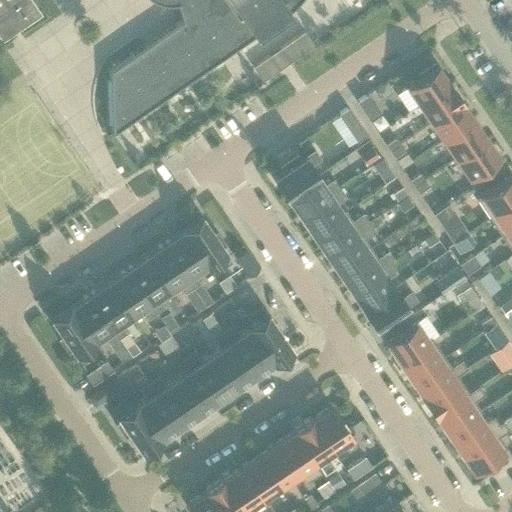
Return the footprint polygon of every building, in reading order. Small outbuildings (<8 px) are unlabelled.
[(0,0),(0,37),(39,10),(32,0),(0,0)] [(156,0),(160,1),(170,2),(177,2),(179,20),(110,71),(109,131),(252,32),(255,38),(290,14),(288,11),(296,6),(299,0),(156,0)] [(405,85),(416,102),(446,81),(433,62),(419,72),(420,75),(405,85)] [(416,102),(429,120),(459,100),(446,81),(416,102)] [(356,101),(370,120),(379,113),(366,94),(356,101)] [(429,120),(442,139),(471,118),(459,100),(429,120)] [(442,139),(454,157),(484,137),(471,118),(442,139)] [(393,135),(383,142),(389,150),(399,143),(393,135)] [(454,157),(467,176),(497,155),(484,137),(454,157)] [(399,143),(389,150),(393,157),(404,150),(399,143)] [(366,165),(378,157),(371,146),(359,155),(366,165)] [(286,195),(287,195),(320,172),(321,171),(314,160),(320,156),(314,147),(303,155),(300,151),(292,156),(295,160),(272,175),(286,195)] [(418,171),(408,178),(413,186),(423,179),(418,171)] [(299,213),(340,186),(334,177),(327,182),(320,172),(287,195),(299,213)] [(489,216),(511,200),(511,177),(509,174),(475,197),(489,216)] [(423,179),(413,186),(418,192),(427,186),(423,179)] [(312,232),(346,209),(339,199),(346,195),(340,186),(299,213),(312,232)] [(458,230),(474,220),(457,190),(440,200),(458,230)] [(403,210),(413,203),(407,194),(397,201),(403,210)] [(501,234),(511,226),(511,200),(489,216),(501,234)] [(349,207),(346,209),(312,232),(325,251),(369,221),(363,212),(356,217),(349,207)] [(200,215),(181,229),(204,263),(214,257),(222,267),(231,261),(221,246),(225,244),(216,230),(212,232),(200,215)] [(338,270),(375,244),(368,235),(375,230),(369,221),(325,251),(338,270)] [(511,226),(501,234),(511,250),(511,226)] [(204,263),(181,229),(162,241),(193,286),(202,280),(195,270),(204,263)] [(432,234),(423,240),(428,247),(437,241),(432,234)] [(193,286),(162,241),(143,254),(167,289),(177,282),(184,292),(193,286)] [(381,254),(375,244),(338,270),(350,288),(391,261),(395,258),(388,250),(381,254)] [(167,289),(143,254),(125,267),(155,312),(165,305),(158,295),(167,289)] [(363,307),(397,284),(390,274),(397,270),(391,261),(350,288),(363,307)] [(456,282),(467,275),(459,264),(447,273),(454,284),(456,282)] [(146,318),(155,312),(125,267),(106,280),(130,314),(140,308),(146,318)] [(486,270),(476,278),(487,295),(498,287),(486,270)] [(456,282),(461,289),(472,282),(470,280),(467,275),(456,282)] [(106,280),(87,292),(118,337),(127,331),(120,321),(130,314),(106,280)] [(398,284),(397,284),(363,307),(362,308),(376,328),(417,299),(411,290),(405,295),(398,284)] [(205,305),(198,294),(193,286),(184,292),(196,311),(205,305)] [(87,292),(69,305),(92,340),(102,333),(109,343),(118,337),(87,292)] [(269,361),(269,362),(290,349),(266,314),(259,303),(250,310),(257,320),(246,327),(247,328),(269,361)] [(92,340),(69,305),(49,318),(61,335),(57,338),(67,352),(70,349),(80,364),(90,357),(83,346),(92,340)] [(169,330),(177,325),(168,311),(160,316),(164,323),(169,330)] [(473,323),(477,330),(487,323),(482,316),(473,323)] [(385,341),(397,360),(430,337),(418,319),(385,341)] [(160,340),(171,333),(169,330),(164,323),(154,330),(160,340)] [(251,374),(269,361),(247,328),(238,334),(231,323),(221,330),(251,374)] [(487,323),(477,330),(482,336),(492,329),(487,323)] [(140,329),(126,336),(132,348),(146,340),(140,329)] [(220,346),(210,353),(232,386),(251,374),(221,330),(212,336),(220,346)] [(178,343),(171,333),(160,340),(157,342),(164,353),(178,343)] [(430,337),(397,360),(409,378),(446,353),(433,335),(430,337)] [(121,362),(131,356),(118,337),(109,343),(121,362)] [(193,349),(184,355),(214,399),(232,386),(210,353),(200,359),(193,349)] [(497,358),(501,365),(511,358),(507,351),(497,358)] [(409,378),(422,396),(458,372),(467,366),(461,357),(452,363),(446,353),(409,378)] [(182,371),(172,378),(195,411),(214,399),(184,355),(175,361),(182,371)] [(105,359),(84,373),(91,383),(112,369),(105,359)] [(71,370),(65,373),(70,381),(79,376),(76,370),(71,370)] [(434,415),(471,390),(458,372),(422,396),(434,415)] [(147,380),(176,424),(195,411),(172,378),(163,384),(155,374),(147,380)] [(135,403),(158,436),(176,424),(147,380),(137,386),(144,397),(135,403)] [(479,384),(471,390),(434,415),(447,433),(480,411),(483,408),(477,399),(485,393),(479,384)] [(127,434),(138,450),(158,437),(158,436),(135,403),(135,402),(124,409),(117,398),(108,405),(115,416),(117,420),(113,422),(123,436),(127,434)] [(311,418),(334,452),(343,446),(346,450),(355,444),(329,406),(311,418)] [(447,433),(459,451),(501,423),(495,414),(486,420),(480,411),(447,433)] [(291,429),(292,431),(315,465),(334,452),(311,418),(310,416),(291,429)] [(501,423),(459,451),(472,470),(508,445),(502,436),(510,430),(504,421),(501,423)] [(315,465),(292,431),(275,443),(297,476),(315,465)] [(275,443),(257,455),(280,488),(297,476),(275,443)] [(257,455),(239,466),(262,500),(280,488),(257,455)] [(364,455),(345,468),(352,478),(371,465),(364,455)] [(239,466),(222,478),(244,511),(262,500),(239,466)] [(375,470),(357,482),(364,492),(366,495),(384,483),(375,470)] [(326,480),(334,491),(344,484),(337,472),(326,480)] [(203,491),(216,511),(244,511),(222,478),(221,477),(201,490),(203,491)] [(334,491),(326,480),(316,487),(323,498),(334,491)] [(357,482),(349,487),(356,497),(364,492),(357,482)] [(190,511),(216,511),(203,491),(185,503),(190,511)] [(311,491),(304,496),(310,506),(317,501),(311,491)] [(374,509),(375,511),(401,511),(392,497),(374,509)] [(334,511),(328,502),(321,507),(324,511),(334,511)]
